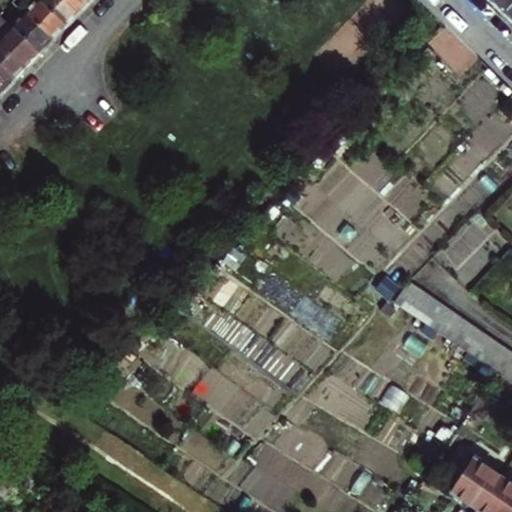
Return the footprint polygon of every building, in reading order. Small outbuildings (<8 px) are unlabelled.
[(65,28),(36,0),(9,0),(11,2),(52,41),(60,33),(65,28)] [(71,21),(78,14),(63,0),(36,0),(65,28),(71,21)] [(63,0),(78,14),(84,8),(91,0),(63,0)] [(511,0),(489,0),(495,5),(504,14),(511,5),(511,0)] [(45,48),(52,41),(11,2),(6,8),(0,1),(0,16),(39,54),(45,48)] [(39,54),(0,16),(0,42),(26,68),(33,60),(39,54)] [(443,25),(422,46),(436,60),(457,39),(443,25)] [(435,61),(446,71),(468,49),(457,39),(436,60),(435,61)] [(20,74),(26,68),(0,42),(0,68),(13,81),(20,74)] [(468,49),(446,71),(457,82),(479,60),(468,49)] [(0,94),(8,87),(13,81),(0,68),(0,94)] [(415,290),(392,305),(433,333),(450,314),(415,290)] [(511,356),(450,314),(433,333),(495,374),(511,386),(511,356)] [(511,511),(511,485),(474,460),(452,493),(480,511),(511,511)]
